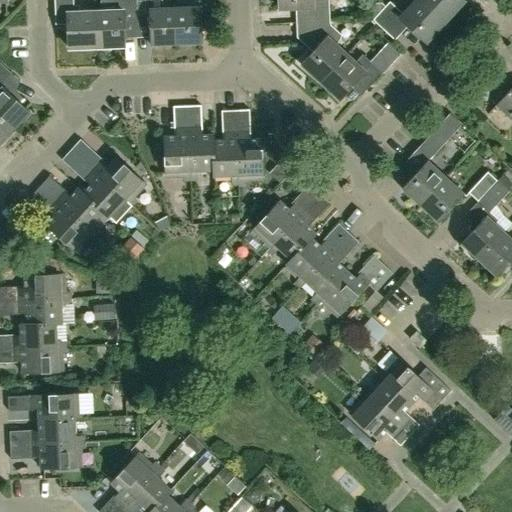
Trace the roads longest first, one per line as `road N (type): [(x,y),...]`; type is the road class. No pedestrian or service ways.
road 1 (residential): [(354,161),(433,78),(449,78),(484,55),(498,37),(497,0)]
road 2 (residential): [(511,311),(495,312),(381,213),(354,161)]
road 3 (residential): [(74,115),(124,86),(241,76)]
road 4 (residential): [(354,161),(267,76),(241,76)]
road 5 (residential): [(74,115),(40,75),(39,0)]
